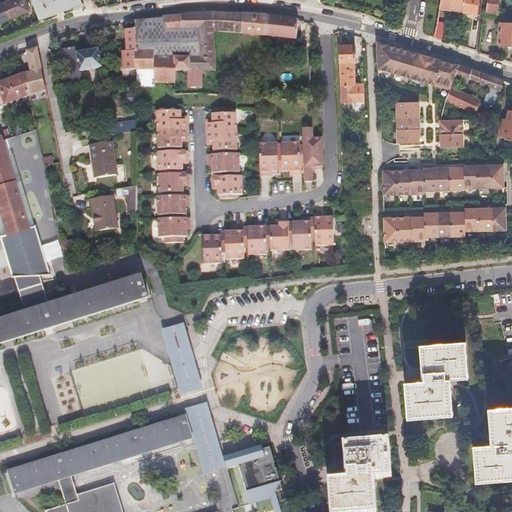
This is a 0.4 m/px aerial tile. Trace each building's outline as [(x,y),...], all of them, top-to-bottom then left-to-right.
[(25,0),(11,0),(4,3),(10,18),(29,11),(25,0)] [(30,0),(38,20),(61,12),(83,3),(81,0),(30,0)] [(440,0),(439,9),(464,13),(465,0),(440,0)] [(465,0),(464,13),(477,15),(478,0),(465,0)] [(497,0),(487,0),(486,13),(496,14),(497,0)] [(0,21),(10,18),(4,3),(0,4),(0,21)] [(210,13),(162,17),(162,20),(166,31),(199,30),(200,57),(154,56),(154,51),(148,51),(148,25),(135,25),(136,30),(134,70),(136,70),(136,77),(136,84),(136,87),(155,87),(155,83),(175,83),(175,70),(188,71),(188,88),(202,88),(202,71),(215,71),(214,32),(241,33),(242,14),(241,14),(210,13)] [(255,16),(242,14),(241,33),(255,34),(255,16)] [(269,17),(255,16),(255,34),(268,35),(269,17)] [(162,17),(135,19),(135,25),(148,25),(148,51),(154,51),(154,56),(200,57),(199,30),(166,31),(162,20),(162,17)] [(299,20),(269,17),(268,35),(268,38),(268,41),(271,41),(271,37),(297,40),(299,20)] [(437,20),(435,36),(444,38),(446,21),(437,20)] [(499,45),(511,45),(511,24),(501,23),(499,45)] [(134,70),(136,30),(127,30),(128,51),(123,51),(124,69),(125,78),(136,77),(136,70),(134,70)] [(441,62),(441,63),(377,45),(379,72),(450,93),(452,88),(455,78),(459,67),(441,62)] [(339,47),(340,64),(354,64),(356,64),(355,47),(339,47)] [(81,71),(102,67),(99,50),(77,54),(76,48),(63,50),(70,85),(83,82),(81,71)] [(37,50),(27,54),(33,83),(26,85),(28,94),(45,91),(37,50)] [(354,64),(340,64),(341,102),(364,102),(364,86),(354,86),(354,64)] [(489,76),(459,67),(455,78),(480,86),(480,87),(488,90),(499,93),(500,93),(504,83),(489,76)] [(0,90),(0,112),(7,110),(6,109),(30,101),(28,94),(26,85),(26,81),(0,90)] [(481,101),(452,88),(450,93),(447,103),(475,116),(481,101)] [(495,108),(499,93),(488,90),(484,103),(495,108)] [(397,146),(420,145),(418,104),(396,105),(397,146)] [(176,128),(176,111),(158,112),(158,129),(176,128)] [(176,111),(176,128),(187,128),(186,116),(181,117),(181,111),(176,111)] [(500,136),(511,139),(511,113),(509,113),(507,122),(503,122),(500,136)] [(207,132),(236,131),(235,114),(211,115),(212,120),(206,120),(207,132)] [(136,134),(136,123),(112,126),(111,137),(136,134)] [(464,149),(463,123),(440,125),(441,150),(464,149)] [(176,151),(176,128),(158,129),(159,148),(163,148),(163,151),(176,151)] [(176,128),(176,151),(179,151),(179,147),(182,147),(182,141),(187,141),(187,128),(176,128)] [(304,128),(305,154),(322,153),(322,137),(312,137),(312,128),(304,128)] [(237,149),(236,131),(207,132),(208,144),(213,144),(213,150),(216,150),(216,154),(233,153),(233,149),(237,149)] [(41,277),(51,276),(37,228),(29,231),(3,142),(0,142),(0,209),(8,236),(1,238),(0,238),(0,239),(11,279),(18,278),(41,277)] [(282,143),(282,151),(283,166),(283,170),(289,169),(290,174),(301,173),(301,164),(305,164),(305,154),(300,154),(300,143),(282,143)] [(112,144),(91,147),(96,180),(117,177),(112,144)] [(279,166),(283,166),(282,151),(278,151),(278,144),(259,144),(261,175),(272,174),(272,170),(279,170),(279,166)] [(177,173),(176,151),(163,151),(159,152),(160,169),(163,169),(163,174),(177,173)] [(176,151),(177,173),(180,173),(180,169),(182,169),(182,164),(188,164),(188,151),(179,151),(176,151)] [(215,171),(215,176),(233,176),(233,172),(240,172),(239,153),(233,153),(216,154),(208,154),(208,166),(212,166),(212,171),(215,171)] [(322,166),(322,153),(305,154),(305,164),(305,180),(313,180),(313,167),(322,166)] [(506,167),(464,168),(464,169),(436,170),(435,193),(465,192),(465,190),(506,189),(506,167)] [(424,171),(382,172),(383,196),(424,195),(424,193),(435,193),(436,170),(424,170),(424,171)] [(177,196),(177,173),(163,174),(159,174),(160,193),(164,192),(164,196),(177,196)] [(177,173),(177,196),(180,196),(180,192),(185,192),(185,185),(189,185),(188,173),(180,173),(177,173)] [(242,175),(233,176),(215,176),(212,176),(213,189),(219,189),(219,195),(220,195),(220,198),(237,197),(237,194),(243,194),(242,175)] [(121,194),(129,195),(128,212),(137,212),(138,187),(121,187),(121,194)] [(177,196),(176,219),(183,218),(183,214),(186,214),(186,209),(190,208),(189,195),(180,196),(177,196)] [(176,219),(177,196),(164,196),(160,196),(160,215),(164,215),(165,219),(176,219)] [(119,231),(114,199),(94,202),(98,234),(119,231)] [(465,214),(435,214),(434,220),(434,239),(465,238),(465,234),(507,234),(506,209),(465,210),(465,214)] [(424,218),(383,219),(383,243),(409,243),(409,219),(434,220),(435,214),(424,214),(424,218)] [(324,247),(324,216),(314,216),(314,220),(315,240),(315,247),(324,247)] [(324,216),(324,247),(333,247),(332,219),(324,219),(324,216)] [(190,230),(190,218),(183,218),(176,219),(176,237),(176,242),(184,242),(184,237),(187,237),(187,230),(190,230)] [(165,219),(160,219),(161,238),(166,237),(167,243),(176,242),(176,237),(176,219),(165,219)] [(311,240),(315,240),(314,220),(309,221),(309,219),(298,219),(299,224),(292,224),(293,244),(293,251),(311,250),(311,240)] [(434,239),(434,220),(409,219),(409,243),(425,242),(425,239),(434,239)] [(288,245),(293,244),(292,224),(287,224),(287,222),(276,222),(276,228),(269,228),(270,248),(270,252),(288,251),(288,245)] [(248,229),(248,256),(266,255),(266,248),(270,248),(269,228),(265,228),(265,224),(254,225),(254,229),(248,229)] [(244,249),(248,249),(247,231),(243,232),(242,229),(231,230),(231,233),(224,233),(224,236),(225,253),(225,261),(244,260),(244,249)] [(222,253),(225,253),(224,236),(220,236),(220,233),(209,234),(209,238),(203,239),(204,265),(222,265),(222,253)] [(44,285),(23,292),(29,312),(0,320),(0,344),(151,298),(145,277),(50,306),(44,285)] [(23,292),(44,285),(41,277),(18,278),(23,292)] [(184,323),(162,329),(180,394),(202,388),(184,323)] [(466,343),(420,346),(423,382),(404,384),(407,421),(454,417),(451,381),(469,380),(466,343)] [(207,403),(186,409),(204,474),(226,468),(207,403)] [(511,408),(488,410),(491,446),(473,447),(476,485),(511,481),(511,408)] [(48,461),(53,483),(60,480),(68,505),(47,511),(46,511),(124,511),(116,484),(79,496),(73,476),(194,440),(188,418),(48,461)] [(332,511),(377,511),(375,479),(393,477),(389,442),(344,446),(348,481),(330,483),(332,511)] [(288,511),(285,500),(283,501),(280,491),(282,490),(270,448),(240,457),(239,453),(224,458),(227,469),(239,465),(250,505),(256,504),(258,511),(288,511)] [(53,483),(48,461),(14,472),(18,493),(53,483)]
